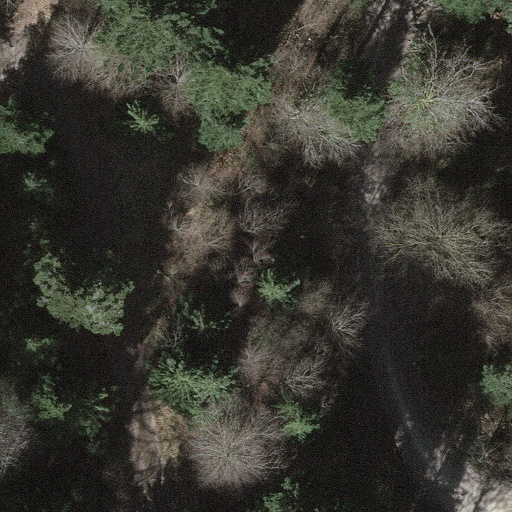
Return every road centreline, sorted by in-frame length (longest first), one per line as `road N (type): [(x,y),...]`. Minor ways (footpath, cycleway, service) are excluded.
road 1 (unclassified): [(403,0),(372,146),(382,351),(405,436),(435,485),(478,511)]
road 2 (track): [(152,511),(98,206),(60,90),(20,44),(0,36)]
